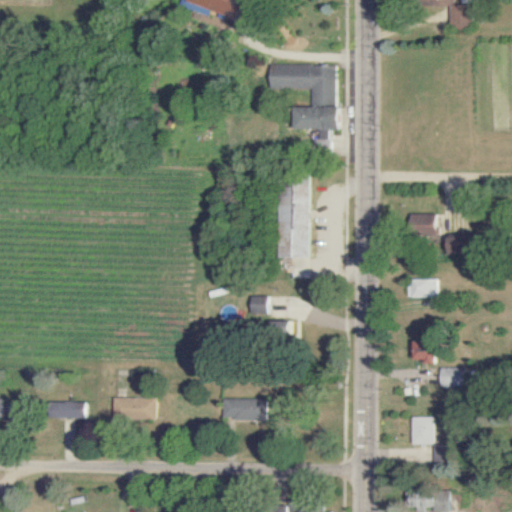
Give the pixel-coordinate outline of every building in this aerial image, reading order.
[(191,0),(188,8),(213,17),(214,12),(254,26),(259,10),(243,4),(243,0),(191,0)] [(452,6),(451,29),(473,29),(474,6),(455,5),(454,0),(422,0),(422,6),(452,6)] [(338,66),(273,66),(273,89),(314,89),(314,108),(298,108),(298,130),(325,130),(325,141),(334,141),(334,131),(345,131),(345,107),(338,107),(338,66)] [(312,185),(282,185),(282,259),(312,259),(312,185)] [(414,215),(415,237),(440,236),(439,214),(414,215)] [(409,298),(437,298),(437,280),(409,279),(409,298)] [(270,298),(253,297),(252,313),(270,314),(270,298)] [(439,364),(439,341),(416,341),(416,359),(427,359),(427,363),(439,364)] [(465,387),(464,368),(441,368),(441,388),(465,387)] [(117,398),(117,419),(160,419),(159,397),(117,398)] [(0,417),(1,417),(1,413),(10,413),(11,399),(0,398),(0,417)] [(226,420),(269,419),(268,399),(226,399),(226,420)] [(88,418),(89,402),(56,401),(56,417),(88,418)] [(436,417),(414,417),(414,444),(436,444),(436,417)] [(436,511),(442,511),(452,511),(452,491),(418,492),(418,508),(437,507),(436,511)]
